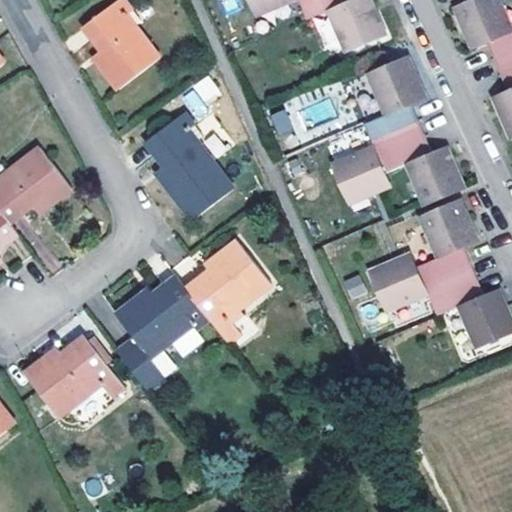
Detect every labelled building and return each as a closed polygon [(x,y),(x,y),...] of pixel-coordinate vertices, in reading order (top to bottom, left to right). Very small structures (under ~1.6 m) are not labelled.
[(118,0),(85,27),(102,51),(113,65),(105,71),(120,89),(160,58),(128,15),(134,10),(125,0),(118,0)] [(297,0),(304,15),(328,5),(339,0),(297,0)] [(366,0),(339,0),(328,5),(345,45),(379,31),(366,0)] [(470,43),(481,38),(505,28),(492,0),(458,0),(453,2),(470,43)] [(511,24),(505,28),(481,38),(502,88),(511,83),(511,24)] [(95,56),(105,71),(113,65),(102,51),(95,56)] [(367,68),(384,108),(407,99),(419,94),(401,53),(367,68)] [(191,116),(223,100),(211,76),(179,93),(191,116)] [(511,131),(511,83),(502,88),(491,92),(508,133),(511,131)] [(407,99),(384,108),(361,118),(371,143),(381,167),(404,157),(427,148),(407,99)] [(278,138),(295,131),(285,109),(269,116),(278,138)] [(147,142),(164,166),(174,180),(167,185),(192,220),(233,190),(198,141),(204,137),(186,112),(147,142)] [(385,179),(381,167),(371,143),(331,160),(345,196),(385,179)] [(439,143),(427,148),(404,157),(422,198),(456,183),(439,143)] [(0,210),(11,225),(33,207),(47,196),(53,203),(72,188),(41,148),(0,180),(0,210)] [(156,171),(167,185),(174,180),(164,166),(156,171)] [(418,209),(435,251),(459,241),(470,236),(452,195),(418,209)] [(39,214),(53,203),(47,196),(33,207),(39,214)] [(0,249),(18,234),(11,225),(0,210),(0,249)] [(239,238),(218,254),(224,262),(218,267),(215,264),(209,269),(186,286),(210,319),(228,343),(242,333),(233,321),(243,312),(239,306),(272,281),(239,238)] [(456,300),(480,290),(459,241),(435,251),(412,261),(423,286),(433,309),(456,300)] [(382,302),(423,286),(412,261),(407,250),(368,266),(382,302)] [(205,264),(209,269),(215,264),(218,267),(224,262),(218,254),(205,264)] [(198,328),(210,319),(186,286),(177,274),(153,293),(147,297),(150,301),(144,305),(137,296),(116,313),(134,336),(113,353),(144,392),(165,376),(150,356),(193,323),(198,328)] [(352,300),(367,293),(358,274),(343,282),(352,300)] [(491,286),(480,290),(456,300),(473,340),(508,325),(491,286)] [(147,297),(153,293),(149,287),(137,296),(144,305),(150,301),(147,297)] [(125,384),(108,362),(89,339),(85,334),(62,352),(56,356),(58,360),(53,364),(46,355),(24,372),(57,416),(101,383),(111,396),(125,384)] [(95,334),(89,339),(108,362),(114,358),(95,334)] [(58,346),(46,355),(53,364),(58,360),(56,356),(62,352),(58,346)] [(0,437),(15,425),(0,404),(0,437)]
